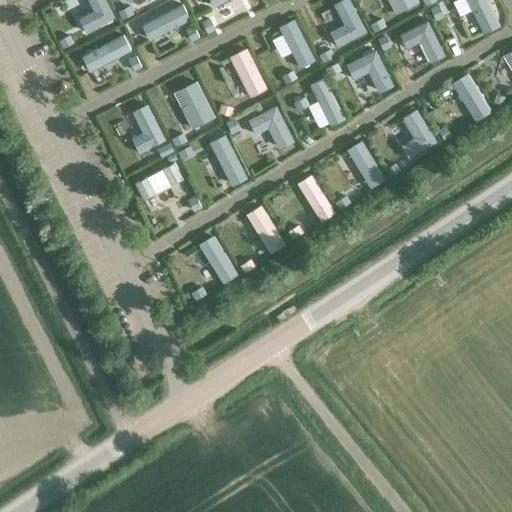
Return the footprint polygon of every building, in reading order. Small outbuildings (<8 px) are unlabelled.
[(115,17),(105,0),(87,0),(93,10),(78,18),(85,32),(115,17)] [(366,32),(349,0),(339,0),(333,3),(344,24),(330,32),(337,46),(366,32)] [(419,2),(417,0),(388,0),(395,14),(419,2)] [(487,0),(466,0),(483,34),(500,25),(487,0)] [(141,25),(149,40),(190,19),(182,4),(141,25)] [(300,67),(315,59),(294,18),(279,26),(300,67)] [(428,20),(400,34),(407,49),(420,42),(430,62),(445,54),(428,20)] [(124,34),(82,55),(89,71),(131,50),(124,34)] [(267,87),(246,47),(228,56),(249,97),(267,87)] [(379,92),(393,85),(375,50),(346,64),(353,79),(368,71),(379,92)] [(475,121),(492,111),(467,72),(451,83),(475,121)] [(325,78),(310,85),(330,126),(345,118),(325,78)] [(215,117),(197,80),(180,88),(187,103),(181,107),(192,129),(215,117)] [(131,138),(139,153),(165,139),(147,103),(132,111),(142,133),(131,138)] [(276,105),(248,119),(255,134),(268,127),(279,149),(294,141),(276,105)] [(437,142),(416,109),(403,117),(415,136),(401,145),(409,159),(437,142)] [(225,134),(209,142),(232,186),(247,178),(225,134)] [(361,140),(346,149),(371,188),(386,179),(361,140)] [(143,199),(183,178),(175,162),(135,183),(143,199)] [(296,183),(321,221),(335,213),(311,174),(296,183)] [(261,204),(245,214),(270,253),(285,244),(261,204)] [(223,283),(238,274),(213,234),(198,243),(223,283)]
